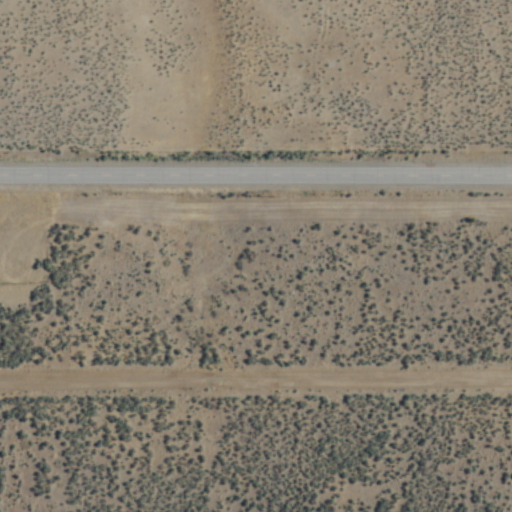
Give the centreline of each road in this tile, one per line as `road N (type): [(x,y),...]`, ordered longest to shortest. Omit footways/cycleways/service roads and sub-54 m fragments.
road 1 (residential): [(0,381),(511,380)]
road 2 (tertiary): [(511,177),(0,177)]
